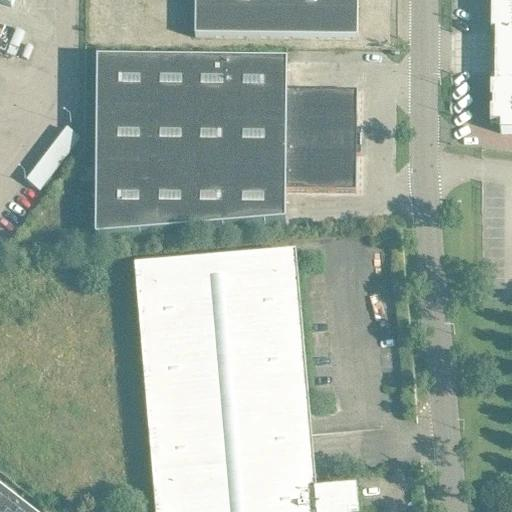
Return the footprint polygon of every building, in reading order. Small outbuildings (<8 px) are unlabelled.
[(15,0),(0,0),(0,3),(11,9),(15,0)] [(99,0),(100,38),(136,38),(135,10),(115,10),(114,0),(99,0)] [(195,0),(195,39),(357,41),(357,0),(195,0)] [(495,34),(495,54),(511,54),(511,0),(492,0),(491,2),(491,34),(495,34)] [(511,134),(511,54),(495,54),(494,86),(490,86),(490,103),(492,103),(492,111),(490,110),(490,127),(500,127),(500,135),(511,134)] [(97,62),(95,240),(286,224),(286,194),(356,194),(356,157),(361,157),(361,132),(356,132),(357,95),(287,94),(287,63),(97,62)] [(69,135),(29,187),(41,196),(81,144),(69,135)] [(307,495),(305,476),(300,418),(310,417),(296,256),(135,269),(155,511),(358,511),(357,491),(307,495)] [(29,511),(0,489),(0,511),(29,511)]
